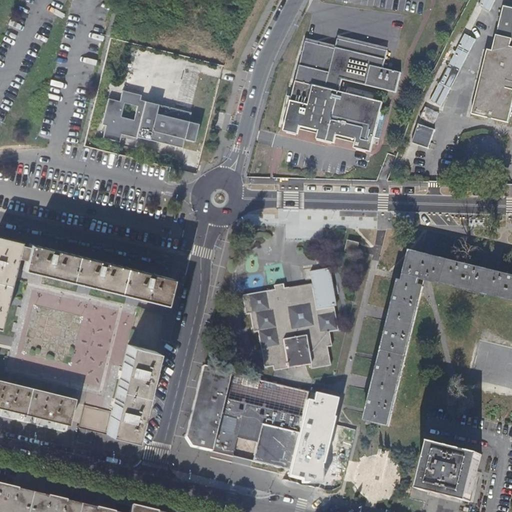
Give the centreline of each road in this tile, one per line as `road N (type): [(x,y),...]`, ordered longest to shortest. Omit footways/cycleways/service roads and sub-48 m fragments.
road 1 (residential): [(239,199),(511,206)]
road 2 (residential): [(153,479),(201,270)]
road 3 (residential): [(0,216),(201,270)]
road 4 (residential): [(293,0),(265,53),(224,181)]
road 5 (residential): [(0,443),(153,479)]
